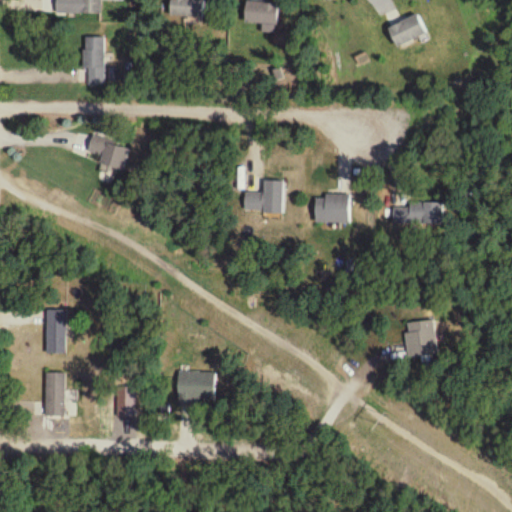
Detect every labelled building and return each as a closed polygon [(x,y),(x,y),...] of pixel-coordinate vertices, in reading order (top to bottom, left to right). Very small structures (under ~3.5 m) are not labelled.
[(102,16),(101,0),(56,0),(57,16),(102,16)] [(170,0),(171,19),(204,19),(204,0),(170,0)] [(244,25),(278,28),(280,6),(246,3),(244,25)] [(395,50),(427,39),(419,17),(387,29),(395,50)] [(106,73),(106,40),(85,40),(85,73),(106,73)] [(129,148),(93,138),(88,155),(103,159),(99,173),(120,179),(129,148)] [(283,183),(264,183),(264,195),(245,195),(245,214),(282,215),(283,183)] [(315,226),(350,226),(350,197),(315,197),(315,226)] [(445,227),(445,206),(394,205),(394,226),(445,227)] [(66,356),(66,314),(47,314),(47,356),(66,356)] [(436,323),(405,325),(407,359),(438,358),(436,323)] [(217,374),(179,374),(179,404),(217,404),(217,374)] [(47,376),(47,419),(66,419),(66,376),(47,376)]
